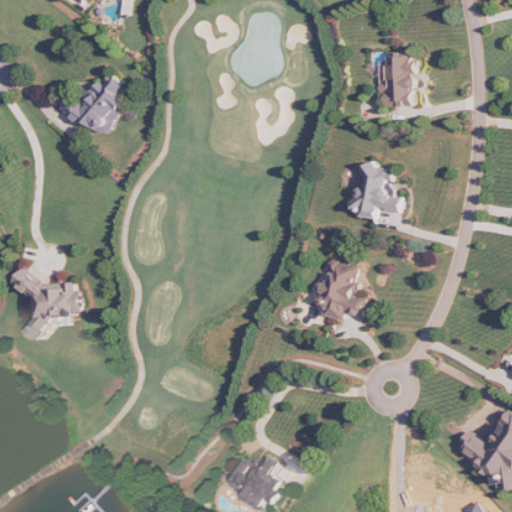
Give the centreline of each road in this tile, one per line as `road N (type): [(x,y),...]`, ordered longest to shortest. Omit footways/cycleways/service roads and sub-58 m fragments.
road 1 (track): [(101,438),(144,381),(135,334),(140,290),(127,239),(137,195),(171,140),(173,43),(195,0)]
road 2 (residential): [(470,0),(482,148),(471,220),(447,304),(406,374)]
road 3 (track): [(0,505),(101,438)]
